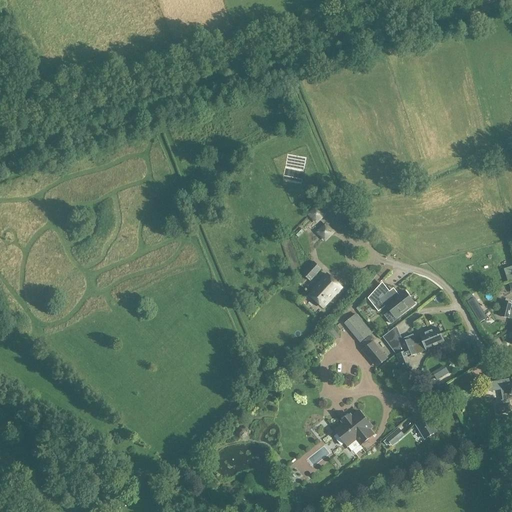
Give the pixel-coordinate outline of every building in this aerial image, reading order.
[(325,223),(316,232),(326,243),(335,233),(325,223)] [(500,255),(511,252),(511,251),(511,246),(499,248),(500,255)] [(302,274),(310,281),(322,269),(314,262),(302,274)] [(342,289),(328,275),(309,295),(324,309),(342,289)] [(405,291),(394,300),(381,283),(368,299),(379,312),(386,306),(396,319),(415,304),(405,291)] [(363,292),(352,306),(358,310),(368,297),(363,292)] [(476,317),(481,314),(473,298),(468,301),(476,317)] [(511,303),(504,302),(501,317),(509,319),(510,318),(511,319),(511,303)] [(344,324),(361,344),(373,333),(356,314),(344,324)] [(394,329),(383,338),(390,347),(394,352),(397,355),(404,352),(403,350),(414,346),(414,347),(441,335),(438,328),(428,332),(428,331),(414,337),(413,335),(402,340),(397,328),(394,329)] [(326,335),(333,343),(340,337),(334,329),(326,335)] [(397,355),(396,355),(402,371),(414,366),(410,357),(417,354),(417,353),(426,349),(427,351),(435,348),(434,347),(444,343),(441,335),(414,347),(414,346),(403,350),(404,352),(397,355)] [(374,341),(362,351),(376,369),(388,359),(374,341)] [(445,365),(432,373),(436,380),(436,381),(439,386),(448,380),(448,381),(453,378),(445,365)] [(432,377),(423,383),(427,390),(436,384),(432,377)] [(503,401),(501,401),(502,405),(496,406),(498,415),(511,412),(509,400),(511,399),(511,382),(509,383),(509,379),(488,383),(489,392),(501,389),(503,401)] [(335,431),(337,434),(334,437),(341,447),(345,444),(349,449),(357,442),(361,447),(376,435),(372,430),(374,428),(360,411),(352,417),(350,415),(341,423),(343,425),(335,431)] [(415,424),(425,439),(437,432),(427,417),(415,424)] [(323,422),(319,424),(325,433),(329,431),(323,422)] [(415,426),(408,431),(414,441),(422,437),(415,426)] [(399,428),(386,439),(386,440),(384,442),(386,446),(391,446),(392,447),(405,436),(399,428)]
